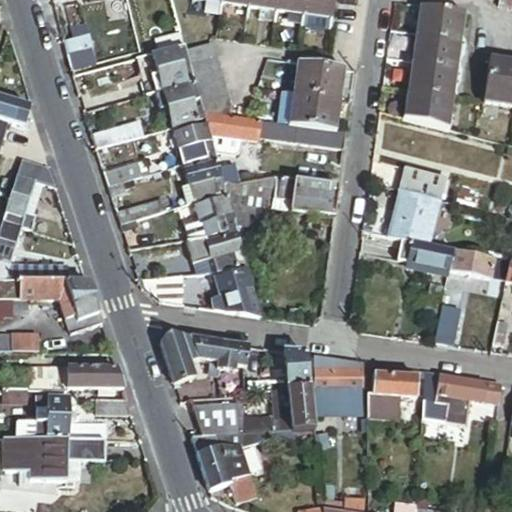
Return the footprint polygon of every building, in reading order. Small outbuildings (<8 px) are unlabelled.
[(193,0),(192,8),(226,13),(227,0),(193,0)] [(227,0),(226,13),(253,17),(255,0),(227,0)] [(255,0),(253,17),(262,18),(281,20),(283,0),(255,0)] [(283,0),(281,20),(307,24),(309,0),(283,0)] [(309,0),(307,24),(334,27),(337,0),(309,0)] [(511,0),(499,0),(498,12),(510,14),(511,0)] [(417,43),(463,50),(467,22),(420,15),(417,43)] [(260,32),(279,34),(281,20),(262,18),(260,32)] [(305,38),(332,41),(334,27),(307,24),(305,38)] [(75,33),(78,43),(93,39),(91,28),(75,33)] [(78,43),(68,46),(72,60),(95,53),(97,52),(93,39),(78,43)] [(185,54),(180,39),(159,45),(163,60),(179,56),(185,54)] [(417,43),(412,72),(458,79),(463,50),(417,43)] [(190,73),(218,65),(215,52),(186,60),(190,73)] [(95,53),(72,60),(77,75),(99,69),(95,53)] [(184,75),(190,73),(186,60),(185,54),(179,56),(184,75)] [(159,100),(195,90),(194,86),(190,73),(184,75),(179,56),(163,60),(155,63),(161,81),(154,83),(159,100)] [(149,103),(159,100),(154,83),(161,81),(155,63),(139,67),(149,103)] [(194,86),(222,77),(218,65),(190,73),(194,86)] [(505,115),(511,68),(491,65),(484,112),(505,115)] [(339,105),(344,75),(300,69),(295,99),(339,105)] [(412,72),(409,98),(455,104),(458,79),(412,72)] [(197,98),(225,90),(222,77),(194,86),(195,90),(197,98)] [(193,108),(199,106),(197,98),(195,90),(159,100),(164,116),(170,114),(176,136),(199,130),(198,125),(193,108)] [(200,110),(229,102),(225,90),(197,98),(199,106),(200,110)] [(291,133),(295,99),(282,97),(277,131),(291,133)] [(409,98),(404,127),(450,138),(455,104),(409,98)] [(335,139),(339,105),(295,99),(291,133),(299,134),(335,139)] [(29,109),(0,100),(0,122),(7,125),(23,130),(29,109)] [(204,121),(231,125),(233,115),(229,102),(200,110),(204,121)] [(263,129),(231,125),(204,121),(204,123),(208,134),(210,142),(260,149),(261,145),(263,129)] [(208,134),(204,123),(198,125),(199,130),(201,136),(208,134)] [(101,155),(149,142),(145,128),(97,140),(101,155)] [(261,145),(297,150),(299,134),(291,133),(277,131),(263,129),(261,145)] [(212,150),(210,142),(208,134),(201,136),(177,143),(186,173),(209,166),(207,157),(205,152),(212,150)] [(344,157),(346,141),(335,139),(299,134),(297,150),(344,157)] [(214,155),(207,157),(209,166),(210,171),(218,169),(214,155)] [(56,190),(50,171),(21,162),(2,223),(20,229),(26,209),(34,183),(42,186),(56,190)] [(218,169),(210,171),(187,177),(196,208),(219,201),(217,195),(215,186),(222,184),(219,174),(218,169)] [(237,173),(219,174),(222,184),(223,188),(242,190),(237,173)] [(142,174),(110,183),(113,194),(127,189),(145,184),(142,174)] [(402,174),(398,196),(439,207),(443,183),(402,174)] [(42,186),(34,183),(26,209),(35,211),(42,186)] [(225,193),(223,188),(222,184),(215,186),(217,195),(225,193)] [(272,218),(279,186),(271,185),(242,191),(242,190),(223,188),(225,193),(228,204),(232,221),(235,230),(236,234),(268,239),(272,218)] [(283,187),(279,186),(272,218),(292,221),(294,209),(281,207),(283,187)] [(295,198),(296,189),(283,187),(281,207),(294,209),(295,198)] [(127,189),(113,194),(115,202),(130,198),(127,189)] [(338,204),(339,194),(296,189),(295,198),(338,204)] [(217,195),(219,201),(220,206),(228,204),(225,193),(217,195)] [(439,207),(398,196),(388,244),(411,249),(429,253),(439,207)] [(335,226),(338,204),(295,198),(294,209),(292,221),(309,223),(319,224),(335,226)] [(162,220),(177,216),(174,204),(152,210),(154,213),(159,211),(162,220)] [(229,239),(227,232),(225,223),(232,221),(228,204),(220,206),(198,213),(202,229),(202,230),(204,229),(209,245),(229,239)] [(35,211),(26,209),(20,229),(33,233),(39,212),(35,211)] [(152,210),(121,219),(125,232),(162,220),(159,211),(154,213),(152,210)] [(20,229),(2,223),(0,229),(0,282),(3,282),(20,229)] [(190,247),(209,245),(204,229),(202,230),(202,229),(186,233),(190,247)] [(238,241),(236,234),(235,230),(227,232),(229,239),(231,243),(238,241)] [(61,242),(73,246),(70,239),(63,236),(61,242)] [(243,258),(238,241),(231,243),(209,249),(214,266),(218,281),(240,275),(238,270),(235,260),(243,258)] [(214,266),(209,249),(209,245),(190,247),(187,248),(193,271),(214,266)] [(454,258),(429,253),(411,249),(407,269),(450,278),(454,258)] [(162,251),(132,256),(137,273),(161,266),(162,251)] [(238,270),(246,267),(243,258),(235,260),(238,270)] [(494,267),(454,258),(450,278),(490,287),(491,283),(494,267)] [(68,282),(68,266),(16,265),(16,282),(20,282),(68,282)] [(241,280),(249,278),(246,267),(238,270),(240,275),(241,280)] [(511,271),(494,267),(491,283),(508,285),(511,271)] [(228,322),(262,326),(249,278),(241,280),(218,286),(228,322)] [(158,279),(139,280),(142,288),(159,286),(158,279)] [(16,282),(3,282),(0,282),(0,317),(11,318),(11,310),(11,303),(19,303),(20,282),(16,282)] [(98,318),(87,283),(68,282),(20,282),(19,303),(28,303),(58,302),(65,322),(75,320),(77,324),(98,318)] [(145,298),(150,303),(178,301),(177,285),(159,286),(142,288),(145,298)] [(425,311),(438,314),(442,294),(429,292),(425,311)] [(102,329),(98,318),(77,324),(75,320),(65,322),(69,338),(102,329)] [(439,325),(433,351),(449,353),(454,329),(439,325)] [(497,330),(492,352),(504,355),(509,332),(497,330)] [(37,337),(0,337),(0,355),(37,355),(37,337)] [(174,391),(195,385),(190,370),(183,347),(168,344),(161,351),(174,391)] [(183,347),(190,370),(199,366),(218,370),(217,375),(217,377),(234,380),(235,374),(246,377),(248,368),(250,356),(183,347)] [(262,358),(250,356),(248,368),(260,370),(262,358)] [(307,365),(284,361),(287,399),(309,397),(307,365)] [(366,374),(315,366),(315,378),(366,378),(366,374)] [(123,392),(115,369),(26,369),(26,371),(25,393),(68,394),(68,392),(98,392),(98,397),(114,398),(114,392),(123,392)] [(25,393),(26,371),(2,371),(1,393),(8,393),(25,393)] [(217,377),(217,375),(210,374),(209,385),(216,385),(217,377)] [(403,379),(366,374),(366,378),(366,383),(374,383),(402,386),(403,379)] [(366,383),(366,378),(315,378),(316,397),(319,397),(367,396),(366,383)] [(426,382),(403,379),(402,386),(417,387),(425,387),(426,382)] [(438,384),(426,382),(425,387),(423,409),(435,411),(438,384)] [(417,387),(402,386),(374,383),(373,405),(398,407),(415,408),(417,387)] [(488,391),(438,384),(435,411),(448,413),(469,416),(471,407),(485,410),(486,402),(488,391)] [(502,393),(488,391),(486,402),(500,405),(502,393)] [(25,406),(25,393),(8,393),(8,406),(25,406)] [(367,396),(319,397),(319,425),(367,424),(367,404),(367,396)] [(309,397),(287,399),(292,442),(314,440),(309,397)] [(33,399),(33,414),(46,414),(46,400),(33,399)] [(287,399),(272,400),(275,442),(292,442),(287,399)] [(33,414),(33,442),(67,442),(67,400),(46,400),(46,414),(33,414)] [(132,418),(126,401),(96,403),(97,419),(132,418)] [(373,405),(367,404),(367,424),(367,425),(396,427),(398,407),(373,405)] [(435,411),(423,409),(422,428),(446,432),(448,413),(435,411)] [(243,412),(193,415),(203,445),(217,444),(238,444),(237,424),(244,424),(243,412)] [(469,416),(448,413),(446,432),(467,435),(469,416)] [(245,443),(244,424),(237,424),(238,444),(245,443)] [(249,429),(250,443),(271,442),(270,428),(249,429)] [(6,442),(6,458),(6,477),(24,477),(32,477),(32,485),(35,485),(67,485),(67,465),(67,442),(33,442),(6,442)] [(105,465),(105,442),(67,442),(67,465),(105,465)] [(238,444),(217,444),(220,454),(241,454),(272,449),(271,442),(250,443),(245,443),(238,444)] [(203,445),(192,445),(197,462),(220,454),(217,444),(203,445)] [(220,454),(197,462),(208,497),(232,489),(220,454)] [(241,454),(220,454),(232,489),(250,483),(241,454)] [(32,477),(24,477),(24,490),(35,490),(35,485),(32,485),(32,477)] [(250,483),(232,489),(236,503),(254,498),(250,483)]
